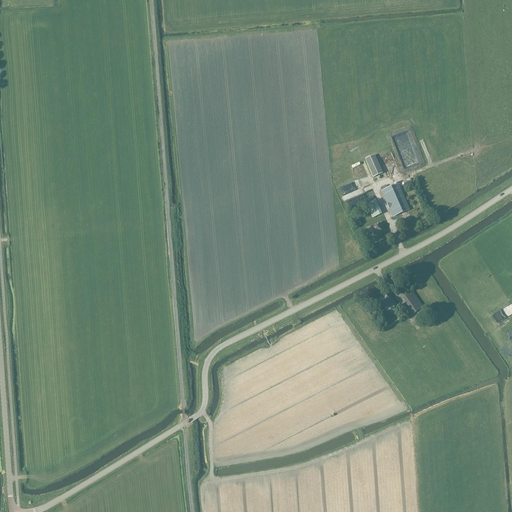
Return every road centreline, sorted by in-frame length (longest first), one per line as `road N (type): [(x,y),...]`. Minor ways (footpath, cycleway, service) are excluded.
road 1 (unclassified): [(29,511),(198,414),(206,363),(218,347),(428,241),(511,188)]
road 2 (tertiary): [(11,511),(0,353)]
